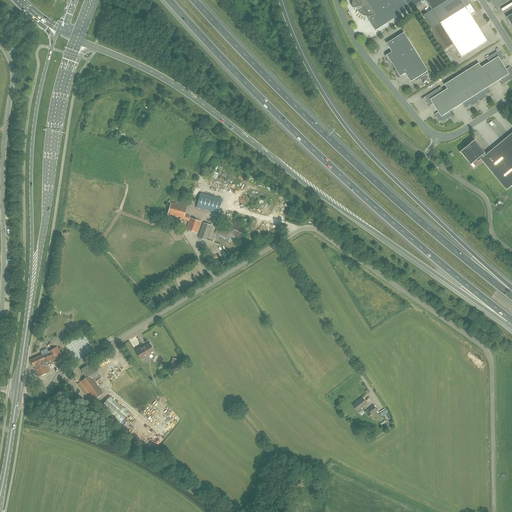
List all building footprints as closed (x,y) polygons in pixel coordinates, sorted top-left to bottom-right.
[(352,0),(353,0),(353,1),(353,2),(352,3),(352,4),(353,5),(353,6),(353,7),(353,8),(356,7),(357,9),(358,10),(359,12),(359,13),(360,13),(360,14),(361,14),(362,15),(363,15),(364,16),(366,16),(375,31),(410,9),(410,8),(404,0),(352,0)] [(432,10),(448,0),(404,0),(410,8),(423,0),(425,0),(432,10)] [(470,4),(467,0),(448,0),(432,10),(423,15),(431,28),(470,4)] [(454,44),(479,28),(472,15),(476,13),(470,4),(431,28),(445,49),(453,44),(454,44)] [(454,44),(460,54),(462,57),(488,41),(479,28),(454,44)] [(385,55),(389,61),(390,63),(392,62),(396,69),(395,70),(396,72),(399,78),(401,77),(401,76),(406,73),(411,82),(428,71),(404,32),(387,43),(392,52),(387,55),(387,54),(385,55)] [(511,70),(510,67),(506,69),(502,61),(505,59),(498,48),(498,49),(497,50),(497,51),(488,57),(490,61),(482,66),(480,62),(445,84),(447,89),(444,91),(441,87),(422,98),(422,99),(424,98),(425,100),(426,99),(430,106),(433,104),(438,112),(435,114),(438,118),(439,120),(440,120),(442,121),(444,121),(445,120),(454,115),(453,114),(453,115),(450,111),(462,103),(465,108),(469,106),(471,106),(475,104),(479,102),(480,101),(484,99),(487,96),(488,95),(491,91),(488,87),(501,79),(503,83),(502,84),(511,79),(511,77),(511,70)] [(511,185),(511,133),(486,155),(485,153),(486,153),(475,140),(460,152),(471,165),(477,160),(478,162),(481,159),(506,190),(511,185)] [(195,206),(218,213),(221,199),(199,193),(195,206)] [(171,202),(167,215),(188,221),(190,216),(184,215),(187,207),(171,202)] [(186,229),(196,233),(200,221),(190,218),(186,229)] [(222,218),(215,233),(236,243),(244,226),(237,223),(236,225),(222,218)] [(197,237),(205,240),(211,225),(203,222),(197,237)] [(147,355),(154,351),(151,347),(152,347),(150,342),(146,345),(146,346),(143,348),(142,347),(135,351),(140,360),(147,356),(147,355)] [(49,372),(46,366),(47,365),(46,364),(53,361),(56,367),(65,362),(57,347),(48,352),(47,350),(46,349),(45,349),(42,351),(41,351),(41,353),(42,355),(31,360),(33,366),(34,366),(39,376),(49,372)] [(179,360),(172,358),(170,364),(176,367),(179,360)] [(94,401),(104,394),(93,379),(101,373),(93,363),(82,370),(87,377),(78,384),(87,396),(89,395),(94,401)] [(110,397),(99,409),(117,426),(128,413),(110,397)] [(358,411),(367,404),(362,398),(353,405),(358,411)] [(372,414),(378,410),(374,405),(368,409),(369,410),(372,414)]
